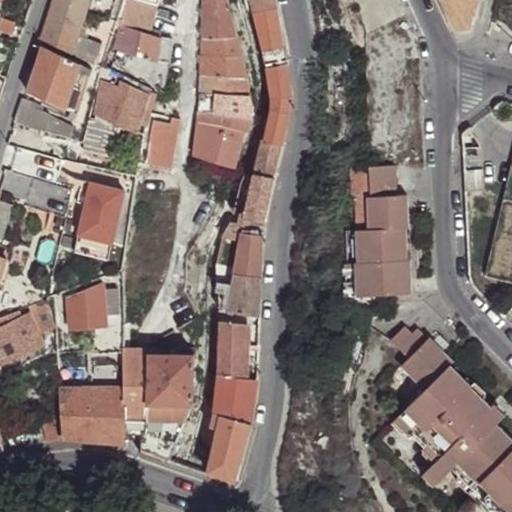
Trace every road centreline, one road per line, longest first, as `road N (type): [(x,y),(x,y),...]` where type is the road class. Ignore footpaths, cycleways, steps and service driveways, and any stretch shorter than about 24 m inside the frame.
road 1 (residential): [(254,511),(272,417),(280,235),(309,107),(293,0)]
road 2 (residential): [(446,69),(444,170),(455,283),(511,354)]
road 3 (residential): [(235,511),(132,473),(70,469),(0,486)]
road 4 (residential): [(44,0),(0,140)]
